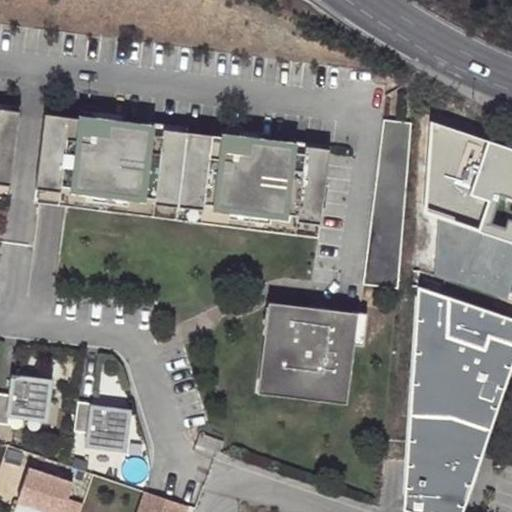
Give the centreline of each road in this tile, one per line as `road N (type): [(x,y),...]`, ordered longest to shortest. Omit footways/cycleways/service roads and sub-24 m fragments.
road 1 (residential): [(0,327),(140,342),(174,448),(187,470),(221,482)]
road 2 (secondary): [(362,0),(511,81)]
